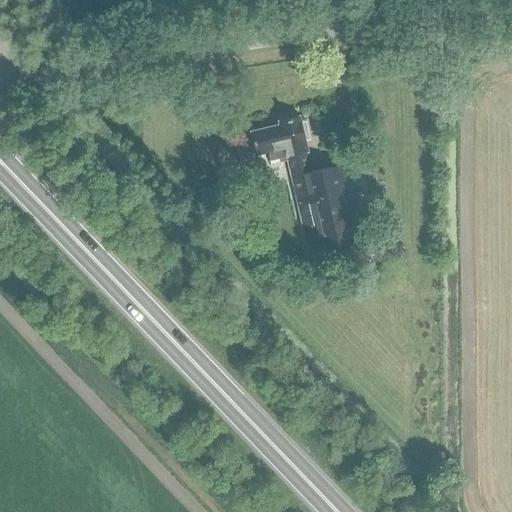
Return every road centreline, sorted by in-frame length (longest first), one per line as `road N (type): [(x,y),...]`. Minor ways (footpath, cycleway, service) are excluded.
road 1 (tertiary): [(0,79),(334,27),(511,14)]
road 2 (trunk): [(336,511),(0,161)]
